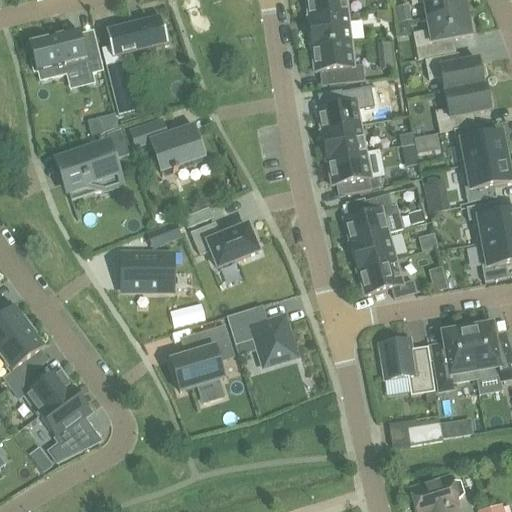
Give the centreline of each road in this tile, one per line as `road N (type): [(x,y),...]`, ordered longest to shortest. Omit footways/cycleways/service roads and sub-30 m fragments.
road 1 (residential): [(9,511),(115,451),(123,434),(0,249)]
road 2 (residential): [(271,0),(335,322)]
road 3 (residential): [(511,292),(335,322)]
road 4 (residential): [(335,322),(376,493)]
